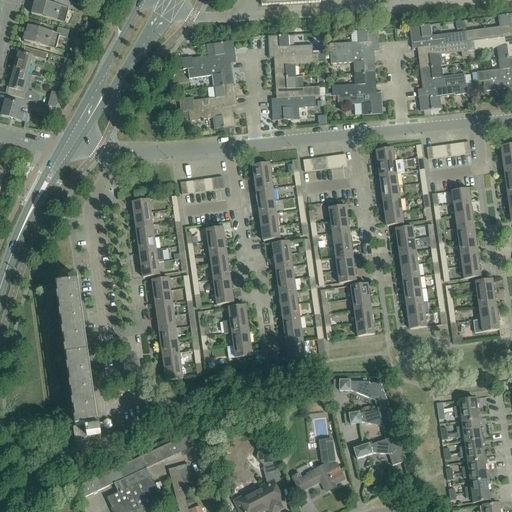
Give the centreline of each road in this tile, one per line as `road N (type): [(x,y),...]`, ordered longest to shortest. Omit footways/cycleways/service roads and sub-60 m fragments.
road 1 (residential): [(487,0),(191,16),(169,7)]
road 2 (residential): [(135,363),(131,343),(108,346),(90,226),(110,151)]
